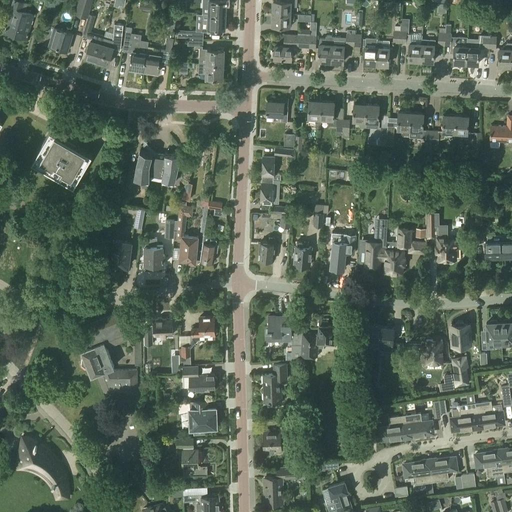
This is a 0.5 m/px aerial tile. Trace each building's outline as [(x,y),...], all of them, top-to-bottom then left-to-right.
[(16,0),(13,0),(4,32),(26,38),(33,14),(25,12),(27,3),(16,0)] [(78,0),(74,14),(87,17),(89,13),(92,0),(78,0)] [(209,0),(209,13),(225,14),(225,0),(209,0)] [(272,0),(272,12),(293,13),(293,5),(296,5),(295,0),(272,0)] [(485,0),(485,7),(502,8),(502,0),(485,0)] [(393,2),(385,2),(384,10),(393,11),(393,2)] [(47,6),(44,13),(51,16),(54,8),(47,6)] [(171,16),(169,26),(175,27),(178,13),(172,12),(172,16),(171,16)] [(272,12),(272,25),(291,25),(291,19),(293,19),(294,13),(293,13),(272,12)] [(86,22),(82,34),(83,34),(82,36),(91,38),(85,57),(96,61),(104,35),(90,31),(94,20),(95,15),(89,13),(87,17),(86,22)] [(203,13),(202,30),(216,31),(216,28),(225,29),(225,14),(209,13),(203,13)] [(400,25),(399,42),(409,42),(408,59),(421,60),(422,43),(422,34),(408,33),(409,18),(400,17),(400,25)] [(104,35),(96,61),(108,64),(113,48),(120,50),(120,46),(121,46),(123,24),(114,23),(113,32),(106,30),(104,35)] [(445,27),(444,44),(450,45),(454,45),(454,54),(453,62),(466,62),(467,45),(467,38),(450,37),(450,35),(451,23),(445,23),(445,27)] [(55,27),(49,45),(67,51),(73,33),(55,27)] [(331,43),(331,61),(343,61),(344,45),(354,45),(354,33),(355,33),(355,29),(347,28),(346,37),(340,37),(340,36),(332,36),(331,43)] [(123,46),(122,50),(132,52),(130,68),(144,70),(148,46),(149,40),(130,37),(131,31),(125,30),(123,46)] [(168,30),(165,48),(171,49),(174,31),(168,30)] [(272,50),(272,56),(274,56),(274,58),(291,59),(292,46),(303,46),(303,34),(297,34),(288,34),(284,33),(283,45),(274,44),(274,50),(272,50)] [(319,42),(318,60),(331,61),(331,43),(332,36),(332,35),(326,35),(326,38),(319,38),(319,42)] [(467,45),(466,62),(478,63),(479,47),(483,47),(489,47),(490,35),(483,35),(479,35),(479,38),(467,38),(467,45)] [(361,54),(360,61),(363,61),(363,63),(375,63),(377,39),(377,37),(366,37),(366,38),(363,37),(363,44),(365,44),(365,45),(364,45),(363,55),(361,54)] [(377,39),(375,63),(388,64),(389,54),(392,54),(392,47),(389,47),(390,40),(377,39)] [(499,47),(498,64),(511,65),(511,42),(506,42),(503,45),(502,48),(499,47)] [(422,43),(421,60),(433,61),(434,43),(422,43)] [(199,45),(199,62),(223,64),(224,49),(203,48),(203,45),(199,45)] [(148,46),(144,70),(158,72),(160,63),(170,65),(172,49),(171,49),(165,48),(165,49),(161,48),(161,53),(154,52),(154,47),(148,46)] [(181,62),(180,72),(188,73),(188,67),(194,67),(194,62),(181,62)] [(199,62),(198,72),(206,72),(206,78),(222,79),(223,64),(199,62)] [(279,100),(267,100),(266,114),(281,115),(281,121),(286,121),(288,98),(279,98),(279,100)] [(309,99),(308,116),(315,117),(315,121),(320,122),(320,117),(321,100),(309,99)] [(321,100),(320,117),(328,118),(328,124),(334,125),(334,118),(333,117),(334,101),(321,100)] [(354,102),(353,119),(359,120),(359,126),(365,127),(366,103),(354,102)] [(366,103),(365,127),(379,128),(379,121),(378,120),(379,104),(366,103)] [(388,120),(387,127),(393,127),(393,128),(401,128),(401,134),(402,135),(409,136),(409,132),(411,112),(398,111),(397,121),(393,121),(388,120)] [(409,136),(409,137),(415,137),(426,138),(425,141),(432,142),(432,130),(422,129),(423,113),(411,112),(409,132),(409,136)] [(432,130),(432,142),(437,142),(438,139),(444,137),(453,135),(454,135),(454,134),(456,115),(443,114),(442,130),(432,130)] [(490,140),(489,146),(491,148),(497,148),(499,146),(499,140),(511,141),(511,114),(507,114),(507,125),(490,124),(489,140),(490,140)] [(456,115),(454,134),(463,135),(463,137),(474,137),(474,144),(480,144),(480,132),(470,132),(470,128),(467,128),(468,115),(456,115)] [(378,138),(377,144),(386,145),(386,139),(387,127),(381,127),(380,138),(378,138)] [(50,129),(32,160),(74,185),(92,154),(50,129)] [(284,132),(283,145),(293,145),(294,133),(284,132)] [(275,146),(275,153),(293,156),(294,149),(275,146)] [(150,165),(152,155),(152,154),(140,151),(137,160),(136,162),(134,178),(149,179),(149,180),(150,174),(150,165)] [(180,154),(180,155),(165,153),(165,157),(165,168),(162,175),(162,178),(175,182),(178,170),(181,154),(180,154)] [(165,168),(165,157),(152,155),(150,165),(150,174),(162,175),(165,168)] [(263,155),(262,179),(273,179),(274,156),(263,155)] [(262,179),(261,202),(272,203),(272,195),(278,195),(279,183),(278,183),(278,180),(273,179),(262,179)] [(187,199),(196,200),(198,184),(189,183),(187,199)] [(203,242),(204,235),(210,195),(203,194),(201,206),(204,206),(200,235),(185,233),(187,215),(192,216),(193,206),(186,205),(182,205),(179,204),(178,222),(177,222),(175,239),(176,239),(176,240),(181,240),(179,259),(187,259),(187,261),(197,262),(197,259),(201,259),(202,250),(198,250),(199,241),(203,242)] [(209,200),(208,207),(215,208),(214,214),(226,216),(227,210),(220,209),(222,202),(209,200)] [(315,203),(315,210),(329,211),(329,203),(315,203)] [(137,207),(133,227),(141,228),(145,209),(137,207)] [(315,212),(314,224),(322,225),(323,212),(315,212)] [(281,213),(280,225),(290,226),(291,214),(281,213)] [(427,213),(427,225),(427,237),(438,237),(438,244),(436,244),(436,252),(438,252),(438,258),(446,258),(446,259),(448,262),(451,262),(453,259),(453,257),(454,257),(454,247),(460,247),(460,238),(445,238),(445,231),(438,232),(438,224),(438,213),(427,213)] [(165,219),(165,236),(173,237),(173,239),(175,239),(177,222),(175,222),(175,220),(165,219)] [(362,241),(361,250),(362,250),(366,250),(365,264),(369,264),(369,266),(375,267),(375,265),(379,265),(379,258),(385,258),(385,248),(386,226),(378,226),(377,241),(362,241)] [(416,227),(416,236),(426,236),(426,227),(416,227)] [(385,258),(384,271),(402,272),(403,264),(405,264),(405,257),(403,257),(404,249),(403,249),(404,245),(409,245),(409,251),(416,252),(417,241),(410,241),(411,228),(399,228),(397,244),(395,244),(395,249),(385,248),(385,258)] [(507,234),(501,235),(501,256),(511,255),(511,239),(507,240),(507,234)] [(217,239),(210,238),(207,235),(204,235),(203,242),(202,250),(201,259),(201,260),(214,262),(215,251),(217,252),(218,245),(216,244),(217,239)] [(261,241),(259,258),(272,260),(274,242),(274,236),(269,235),(268,241),(261,241)] [(487,240),(485,241),(485,257),(485,259),(501,258),(501,256),(501,235),(487,235),(487,240)] [(333,240),(330,266),(344,268),(346,251),(354,252),(355,237),(346,236),(346,241),(333,240)] [(115,240),(112,264),(128,266),(131,242),(115,240)] [(145,244),(145,264),(166,264),(166,244),(145,244)] [(295,245),(294,263),(310,264),(311,246),(295,245)] [(81,363),(80,364),(80,365),(82,364),(86,368),(89,367),(92,375),(97,373),(105,393),(137,393),(137,369),(114,369),(113,366),(114,366),(107,347),(134,336),(135,336),(136,364),(135,364),(135,365),(142,365),(141,336),(137,336),(133,327),(128,329),(121,311),(80,327),(88,346),(82,349),(85,357),(82,357),(81,363)] [(192,339),(190,344),(190,348),(199,339),(215,339),(214,315),(200,316),(200,328),(192,328),(192,339)] [(268,329),(265,329),(266,340),(291,339),(291,315),(268,316),(268,329)] [(156,319),(154,319),(154,324),(154,335),(161,335),(166,335),(166,334),(172,334),(172,319),(163,319),(161,317),(158,317),(156,319)] [(302,332),(301,354),(317,355),(317,347),(323,347),(324,342),(338,342),(338,334),(334,333),(334,325),(327,324),(327,320),(319,320),(319,333),(302,332)] [(511,320),(500,322),(501,343),(510,342),(510,347),(511,346),(511,320)] [(452,331),(450,332),(451,338),(452,338),(453,345),(461,345),(461,347),(468,346),(468,344),(469,344),(468,323),(463,323),(463,321),(456,322),(456,324),(451,324),(452,331)] [(487,335),(481,335),(482,349),(493,348),(492,343),(501,343),(500,322),(486,322),(487,335)] [(367,323),(364,345),(378,347),(381,325),(367,323)] [(152,325),(144,325),(145,344),(152,344),(152,325)] [(378,347),(378,349),(392,351),(394,337),(393,337),(394,327),(381,325),(378,347)] [(416,344),(408,344),(408,349),(417,349),(417,346),(421,346),(421,362),(426,362),(442,362),(442,340),(426,339),(426,344),(421,344),(415,344),(416,344)] [(402,341),(395,342),(397,365),(405,364),(402,341)] [(182,355),(181,355),(181,364),(190,364),(190,344),(182,345),(182,355)] [(290,348),(290,358),(301,358),(301,345),(294,345),(294,348),(290,348)] [(466,357),(452,360),(456,384),(468,382),(466,367),(468,366),(466,357)] [(273,373),(263,373),(263,401),(282,401),(281,378),(287,378),(286,363),(273,363),(273,373)] [(197,365),(183,365),(183,375),(189,375),(190,387),(196,387),(196,390),(209,390),(209,387),(215,386),(214,373),(198,374),(197,365)] [(508,384),(500,386),(503,405),(511,404),(509,385),(508,384)] [(438,399),(431,400),(434,417),(440,416),(438,399)] [(444,399),(438,399),(440,416),(440,412),(446,411),(444,399)] [(207,400),(189,401),(190,428),(193,428),(194,434),(206,434),(205,427),(217,427),(216,407),(208,407),(207,400)] [(491,400),(474,403),(475,404),(478,428),(480,427),(484,427),(484,426),(488,425),(501,423),(501,422),(504,421),(502,411),(500,411),(499,410),(492,411),(491,405),(491,402),(491,400)] [(452,418),(450,418),(451,429),(454,428),(454,430),(468,428),(471,427),(471,428),(475,428),(478,428),(475,404),(474,403),(467,404),(458,405),(458,407),(459,408),(451,409),(452,416),(452,418)] [(420,412),(404,414),(407,437),(409,437),(414,436),(414,435),(417,435),(430,433),(430,432),(433,431),(431,421),(429,421),(429,420),(421,421),(420,412)] [(381,427),(379,428),(380,438),(383,438),(383,439),(397,437),(397,438),(400,437),(400,438),(404,438),(407,437),(404,414),(388,416),(389,425),(381,426),(381,427)] [(280,430),(262,430),(263,451),(281,450),(280,430)] [(23,435),(18,462),(25,463),(26,462),(37,468),(38,465),(45,469),(45,470),(44,471),(45,472),(50,477),(55,475),(61,496),(60,496),(62,496),(61,495),(67,494),(67,496),(68,496),(68,495),(68,494),(68,493),(68,492),(68,491),(68,490),(68,489),(68,488),(67,487),(67,486),(67,485),(67,484),(67,483),(67,481),(66,480),(66,478),(66,477),(65,476),(65,475),(65,473),(64,472),(64,471),(63,470),(63,468),(62,468),(62,467),(59,462),(58,460),(57,458),(56,456),(52,453),(49,449),(47,447),(45,446),(41,443),(38,441),(36,440),(34,439),(31,438),(28,436),(26,436),(25,435),(23,435)] [(193,437),(177,437),(177,446),(183,446),(183,449),(182,449),(183,476),(207,476),(207,465),(198,465),(198,448),(190,449),(190,445),(193,445),(193,437)] [(502,448),(500,448),(503,471),(511,469),(511,447),(510,448),(507,448),(507,447),(502,448)] [(477,454),(474,454),(476,465),(478,465),(478,466),(486,465),(487,473),(487,475),(496,474),(503,473),(503,471),(500,448),(497,448),(493,449),(493,450),(490,450),(490,451),(476,453),(477,454)] [(435,457),(428,458),(432,481),(448,479),(447,470),(454,469),(454,468),(457,468),(455,457),(452,457),(452,456),(435,458),(435,457)] [(405,464),(403,464),(404,475),(407,475),(407,476),(414,475),(415,484),(432,481),(428,458),(426,458),(422,459),(422,460),(419,461),(405,463),(405,464)] [(276,476),(264,477),(265,503),(281,502),(281,477),(295,476),(295,466),(276,467),(276,476)] [(473,472),(467,473),(469,486),(475,485),(473,472)] [(467,473),(461,474),(462,487),(469,486),(467,473)] [(329,487),(322,489),(326,504),(329,511),(337,509),(338,508),(339,511),(349,507),(349,505),(350,504),(346,491),(347,490),(344,481),(328,485),(329,487)] [(406,485),(393,487),(395,496),(407,494),(406,485)] [(206,486),(183,487),(183,501),(201,500),(201,511),(219,511),(218,496),(207,496),(206,486)] [(503,492),(495,494),(497,500),(500,511),(507,510),(504,499),(506,499),(504,492),(503,492)] [(500,511),(497,500),(490,501),(493,511),(500,511)] [(163,503),(143,508),(143,511),(164,511),(166,511),(165,507),(164,507),(163,503)]
